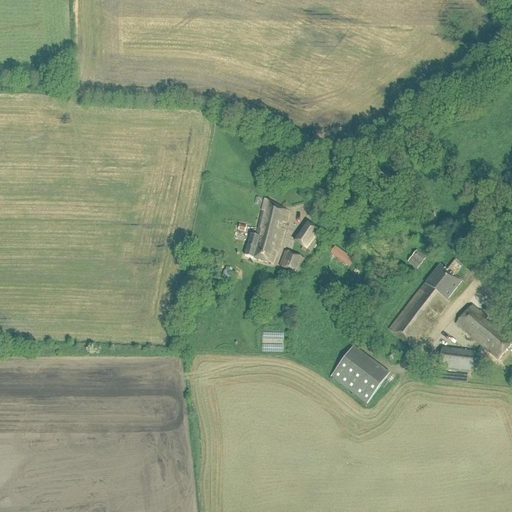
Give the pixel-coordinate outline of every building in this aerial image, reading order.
[(286,224),(289,213),(265,200),(256,237),(251,236),(245,257),(272,265),(276,252),(278,253),(284,231),(280,230),(282,223),(286,224)] [(310,253),(323,234),(309,223),(295,242),(310,253)] [(305,259),(285,251),(279,267),(299,275),(305,259)] [(417,252),(408,263),(417,270),(426,259),(417,252)] [(447,301),(462,283),(441,267),(426,285),(390,331),(413,348),(419,340),(416,337),(420,332),(425,335),(434,322),(430,319),(435,312),(440,315),(449,303),(447,301)] [(472,307),(456,325),(498,361),(511,344),(511,338),(494,323),(490,327),(485,323),(488,319),(481,312),(479,313),(472,307)] [(330,377),(366,404),(389,373),(353,346),(330,377)] [(440,368),(473,372),(475,353),(442,349),(440,368)]
